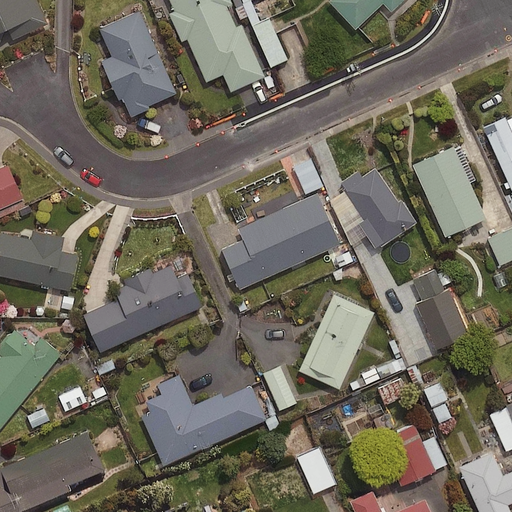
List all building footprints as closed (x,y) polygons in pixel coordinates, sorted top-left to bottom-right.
[(0,0),(0,45),(6,30),(10,28),(14,39),(49,23),(38,0),(0,0)] [(170,0),(175,10),(169,12),(182,42),(189,39),(207,81),(224,74),(232,91),(266,76),(243,23),(237,26),(228,5),(233,3),(231,0),(170,0)] [(252,22),(259,19),(250,0),(242,0),(243,2),(236,5),(242,18),(249,15),(252,22)] [(404,0),(331,0),(330,1),(357,29),(385,2),(393,11),(404,0)] [(177,92),(140,11),(101,28),(113,56),(103,60),(120,99),(124,98),(132,116),(151,108),(149,105),(177,92)] [(259,19),(252,22),(271,64),(287,57),(268,15),(259,19)] [(511,128),(507,116),(485,126),(511,186),(511,128)] [(487,218),(455,146),(414,164),(447,236),(487,218)] [(323,184),(311,156),(294,164),(306,191),(323,184)] [(0,209),(24,198),(9,164),(0,168),(0,209)] [(399,202),(376,168),(344,189),(383,246),(419,222),(403,199),(399,202)] [(342,244),(319,193),(239,228),(244,240),(223,249),(241,289),(342,244)] [(511,257),(511,226),(489,236),(500,262),(511,257)] [(62,251),(65,236),(33,230),(31,238),(0,232),(0,233),(0,275),(70,290),(78,254),(62,251)] [(205,306),(189,272),(179,277),(173,264),(154,272),(152,268),(125,280),(127,284),(116,290),(119,298),(84,314),(101,353),(205,306)] [(468,332),(437,266),(406,281),(437,346),(468,332)] [(341,389),(376,312),(335,294),(300,371),(341,389)] [(0,430),(61,354),(42,338),(36,345),(16,329),(0,348),(0,353),(3,356),(0,358),(0,430)] [(296,400),(280,364),(264,371),(280,408),(296,400)] [(268,419),(252,384),(224,397),(222,392),(194,405),(180,375),(159,385),(163,394),(148,401),(153,411),(142,416),(165,465),(268,419)] [(455,414),(441,379),(424,386),(438,421),(455,414)] [(44,405),(25,413),(31,428),(50,421),(44,405)] [(414,420),(376,437),(397,484),(447,462),(435,434),(423,440),(414,420)] [(106,476),(88,431),(0,466),(0,511),(33,511),(73,496),(70,491),(106,476)] [(336,482),(319,444),(297,454),(314,491),(336,482)] [(511,471),(504,475),(494,451),(460,466),(480,511),(511,511),(511,510),(510,505),(511,503),(511,471)] [(434,511),(430,504),(412,511),(385,511),(378,495),(356,505),(358,511),(434,511)]
